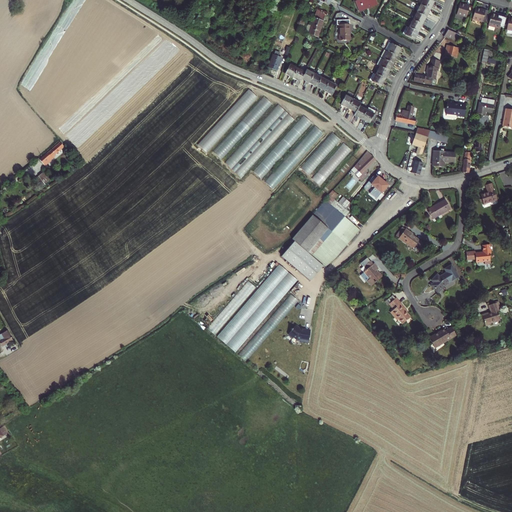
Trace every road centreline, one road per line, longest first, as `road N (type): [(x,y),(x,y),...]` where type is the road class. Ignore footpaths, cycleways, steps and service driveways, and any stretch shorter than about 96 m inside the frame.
road 1 (tertiary): [(380,153),(322,106),(225,65),(128,0)]
road 2 (residential): [(461,179),(454,248),(405,279)]
